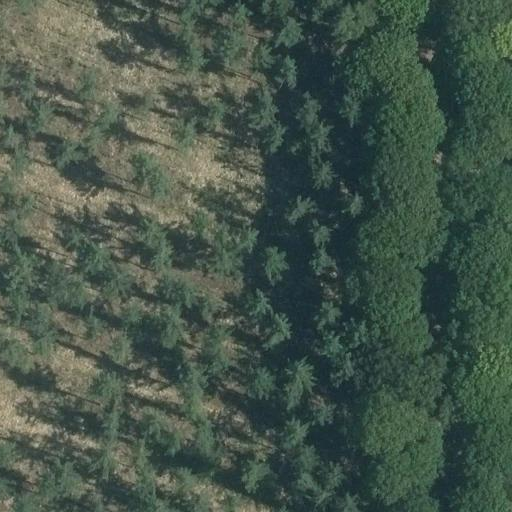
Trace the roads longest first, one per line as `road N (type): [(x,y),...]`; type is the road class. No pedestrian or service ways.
road 1 (track): [(437,511),(432,182)]
road 2 (track): [(432,182),(429,0)]
